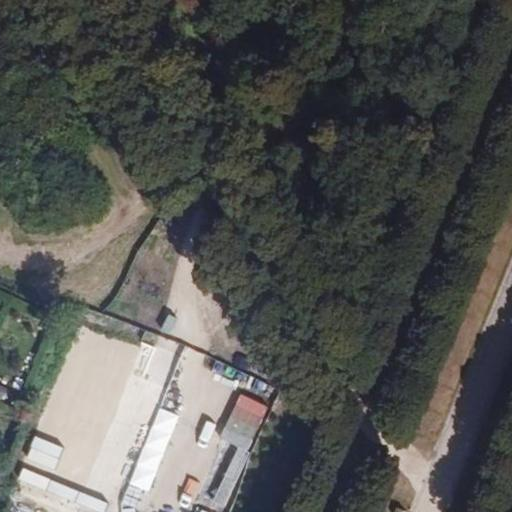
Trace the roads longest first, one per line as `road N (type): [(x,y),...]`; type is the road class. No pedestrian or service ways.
road 1 (track): [(432,511),(366,427),(85,0)]
road 2 (track): [(330,511),(511,71)]
road 3 (track): [(511,318),(434,511)]
